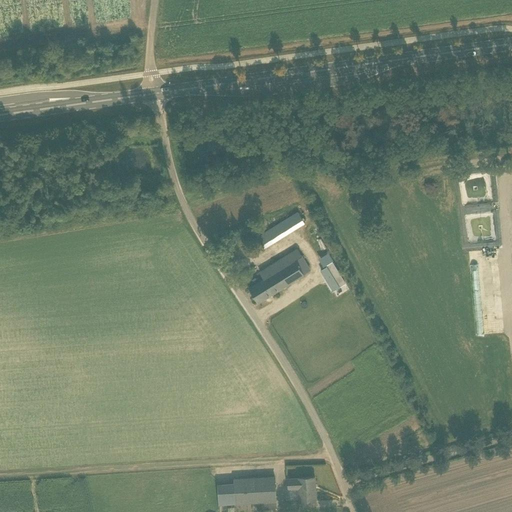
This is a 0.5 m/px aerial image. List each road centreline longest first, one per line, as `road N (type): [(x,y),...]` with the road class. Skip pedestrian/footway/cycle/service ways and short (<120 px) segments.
road 1 (unclassified): [(352,511),(292,374),(181,202),(154,93)]
road 2 (track): [(334,460),(0,477)]
road 3 (primary): [(397,60),(206,86)]
road 4 (primary): [(0,115),(154,93)]
